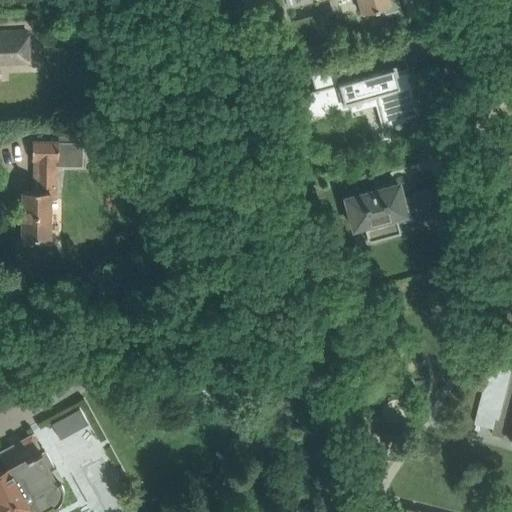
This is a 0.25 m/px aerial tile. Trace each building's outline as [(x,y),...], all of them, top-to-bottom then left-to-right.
[(357,0),(362,14),(384,7),(385,12),(399,8),(401,14),(402,14),(398,0),(357,0)] [(27,28),(0,29),(0,63),(29,62),(27,28)] [(396,74),(394,67),(297,94),(305,121),(352,108),(350,101),(376,94),(385,128),(395,125),(396,127),(403,126),(402,123),(409,121),(408,118),(420,115),(422,124),(423,123),(406,59),(404,60),(407,71),(396,74)] [(23,189),(21,236),(25,237),(28,241),(35,241),(37,237),(48,237),(50,200),(54,200),(56,167),(83,168),(83,148),(84,132),(59,131),(59,142),(52,142),(32,141),(32,159),(35,159),(33,190),(23,189)] [(501,179),(482,184),(485,193),(503,188),(506,187),(511,185),(511,154),(495,159),(501,179)] [(368,241),(400,233),(399,230),(423,224),(422,222),(420,222),(419,221),(445,214),(445,213),(438,187),(438,186),(412,193),(412,194),(413,194),(413,195),(402,198),(398,184),(398,183),(345,197),(345,199),(346,199),(347,204),(344,205),(348,221),(351,220),(353,226),(353,227),(363,225),(368,241)] [(492,434),(504,437),(511,405),(511,365),(500,415),(501,415),(500,419),(496,418),(492,434)] [(65,436),(91,420),(82,405),(55,421),(65,436)] [(0,496),(8,511),(16,511),(36,501),(42,511),(51,507),(52,510),(57,507),(60,504),(61,500),(62,496),(62,492),(61,488),(62,488),(59,482),(56,484),(49,470),(52,468),(43,452),(42,452),(32,434),(0,451),(0,454),(8,469),(5,471),(0,470),(0,496)]
